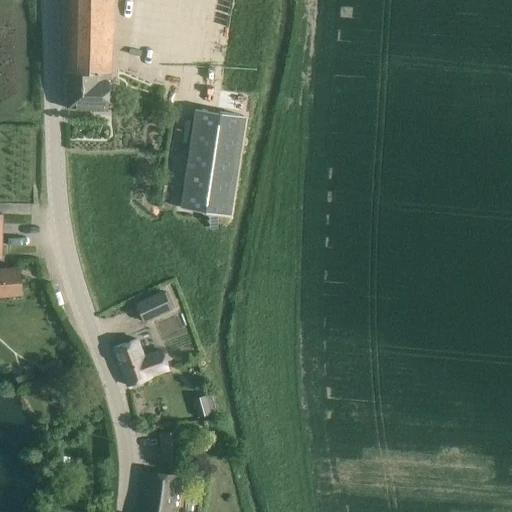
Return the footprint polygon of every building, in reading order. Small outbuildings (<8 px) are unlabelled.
[(112,0),(67,0),(67,108),(107,109),(112,0)] [(230,215),(244,117),(196,110),(181,208),(230,215)] [(19,268),(0,269),(0,295),(21,294),(19,268)] [(170,312),(163,294),(138,303),(144,322),(170,312)] [(113,348),(127,386),(150,377),(149,375),(166,368),(160,352),(143,358),(136,339),(113,348)] [(28,370),(34,382),(55,372),(51,363),(40,369),(38,366),(28,370)] [(18,367),(11,371),(18,385),(25,381),(18,367)] [(210,393),(189,399),(194,418),(215,413),(210,393)] [(158,431),(161,461),(183,459),(181,429),(158,431)] [(145,471),(139,511),(173,511),(178,476),(145,471)]
